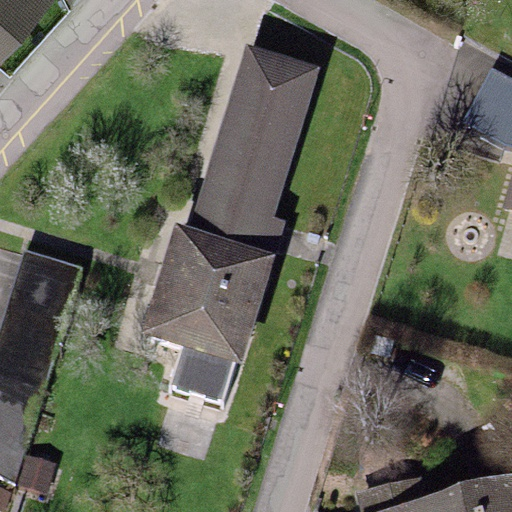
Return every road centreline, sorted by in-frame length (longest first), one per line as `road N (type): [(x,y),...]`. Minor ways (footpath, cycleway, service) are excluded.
road 1 (residential): [(276,511),(391,159),(399,77),(369,28),(317,0)]
road 2 (residential): [(0,130),(124,0)]
road 3 (unknown): [(121,262),(0,221)]
